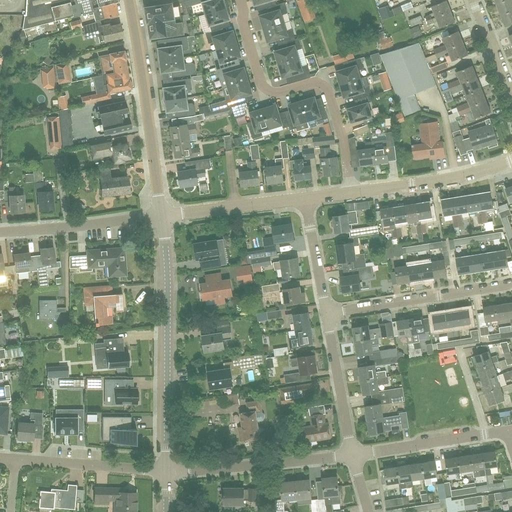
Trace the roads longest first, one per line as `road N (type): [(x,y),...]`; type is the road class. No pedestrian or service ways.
road 1 (residential): [(239,0),(261,86),(326,88),(350,193)]
road 2 (unclassified): [(167,473),(162,217)]
road 3 (unclassified): [(162,217),(128,0)]
road 4 (residential): [(325,312),(511,282)]
road 5 (residential): [(167,473),(352,455)]
road 6 (residential): [(350,193),(435,182),(511,160)]
road 7 (residential): [(0,233),(162,217)]
road 8 (residential): [(352,455),(506,430)]
road 9 (residential): [(167,473),(15,457)]
road 10 (residential): [(352,455),(325,312)]
road 11 (residential): [(162,217),(305,200)]
